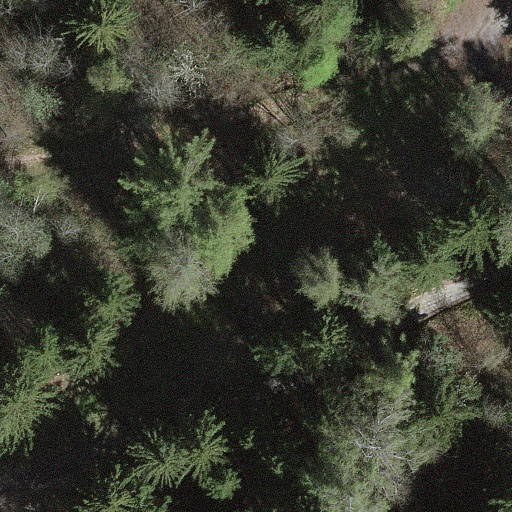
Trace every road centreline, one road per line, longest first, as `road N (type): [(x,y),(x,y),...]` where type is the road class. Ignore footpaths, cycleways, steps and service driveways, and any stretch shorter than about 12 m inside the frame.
road 1 (track): [(0,511),(511,269)]
road 2 (track): [(0,164),(45,162),(270,112),(442,43)]
road 3 (track): [(511,91),(442,43),(511,23)]
